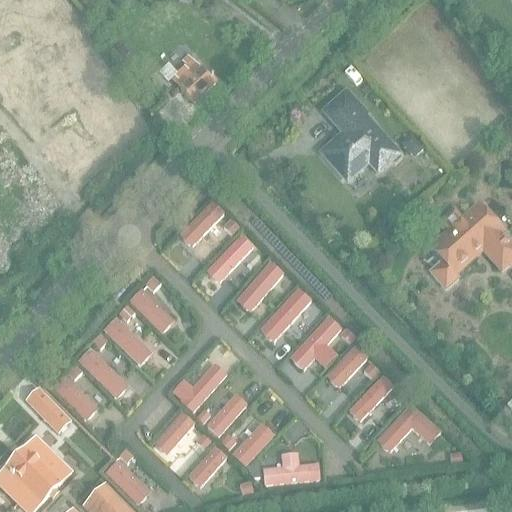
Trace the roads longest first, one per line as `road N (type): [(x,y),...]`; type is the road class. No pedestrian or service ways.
road 1 (residential): [(511,442),(491,432),(203,136)]
road 2 (tertiary): [(0,359),(203,136)]
road 3 (tertiary): [(203,136),(340,0)]
